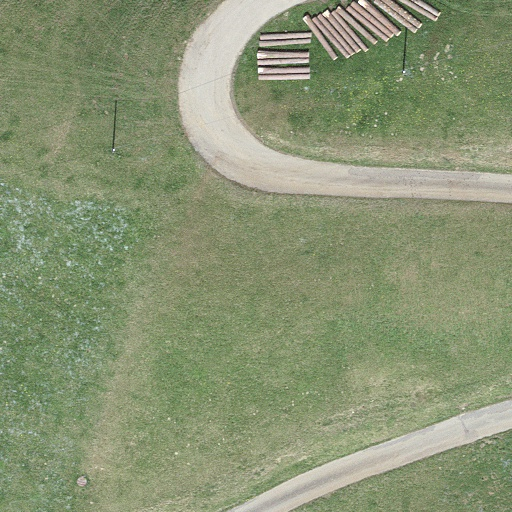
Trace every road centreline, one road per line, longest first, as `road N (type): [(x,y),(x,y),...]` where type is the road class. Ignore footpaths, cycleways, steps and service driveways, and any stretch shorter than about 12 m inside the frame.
road 1 (track): [(262,0),(220,38),(203,92),(218,135),(237,154),(281,174),(511,190)]
road 2 (track): [(511,407),(259,511)]
